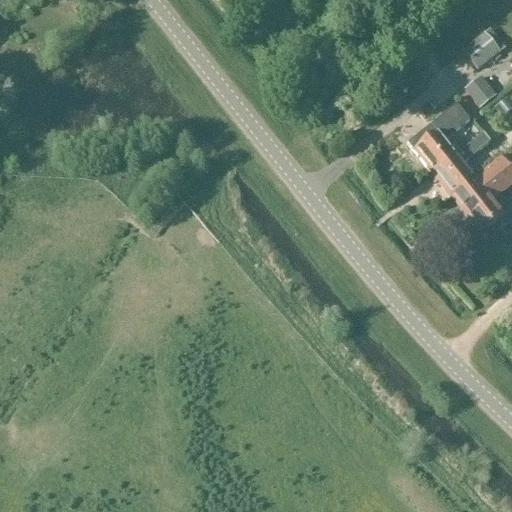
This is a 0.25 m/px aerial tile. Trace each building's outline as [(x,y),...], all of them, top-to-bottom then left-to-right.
[(484,36),(462,54),(477,73),(499,55),(484,36)] [(496,99),(511,86),(511,85),(497,66),(481,79),(496,99)] [(444,144),(469,124),(456,108),(407,146),(432,178),(455,159),(444,144)] [(450,200),(474,182),(462,167),(490,146),(483,137),(455,159),(432,178),(450,200)] [(474,182),(450,200),(467,223),(468,224),(479,237),(503,219),(492,205),(492,204),(491,204),(487,199),(511,178),(511,170),(509,173),(500,161),(474,182)]
